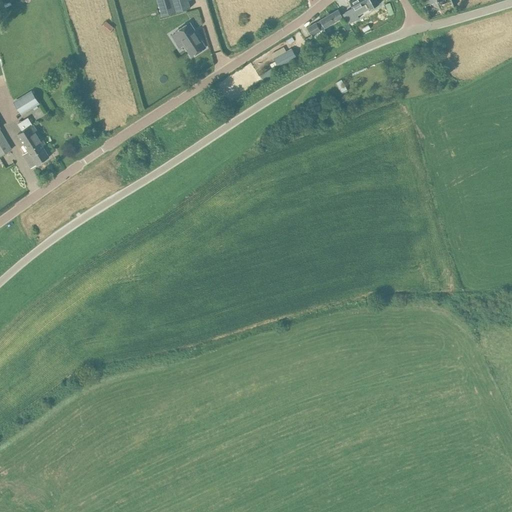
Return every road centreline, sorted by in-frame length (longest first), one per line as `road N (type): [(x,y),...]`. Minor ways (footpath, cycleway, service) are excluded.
road 1 (unclassified): [(0,283),(46,243),(301,83),(415,29)]
road 2 (tertiary): [(0,222),(328,0)]
